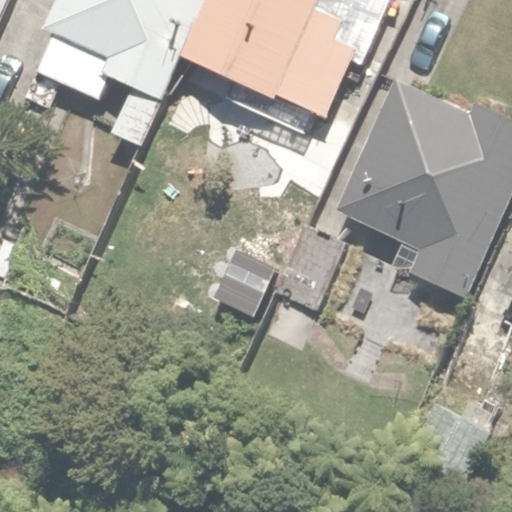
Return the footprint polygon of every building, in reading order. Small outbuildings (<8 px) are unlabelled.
[(180,100),(225,0),(63,0),(55,20),(65,24),(46,67),(112,96),(122,73),(144,83),(122,131),(150,143),(171,96),(180,100)] [(225,0),(180,100),(203,110),(222,69),(240,77),(231,97),(317,136),(330,108),(314,101),(329,70),(345,77),(357,49),(372,56),(397,0),(225,0)] [(484,112),(413,78),(349,212),(427,249),(417,270),(477,299),(511,225),(511,109),(490,99),(484,112)] [(383,342),(279,293),(241,365),(348,416),(383,342)] [(511,350),(511,314),(477,299),(426,409),(439,415),(421,454),(474,479),(509,405),(491,397),(511,350)]
